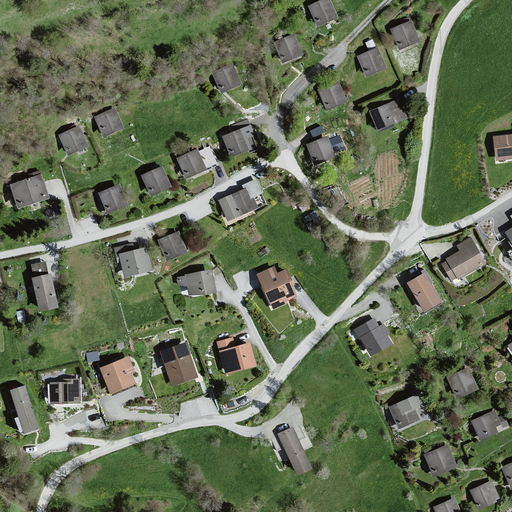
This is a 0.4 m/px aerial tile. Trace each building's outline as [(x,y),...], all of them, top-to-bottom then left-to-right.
[(333,0),(329,0),(314,8),(325,28),(343,19),(333,0)] [(414,23),(392,32),(401,53),(423,44),(414,23)] [(296,36),(276,43),(285,63),(304,56),(296,36)] [(383,47),(358,56),(367,80),(391,71),(383,47)] [(236,66),(213,77),(223,98),(246,88),(236,66)] [(340,81),(320,90),(331,112),(350,103),(340,81)] [(399,101),(373,114),(381,131),(408,118),(399,101)] [(117,109),(95,119),(105,141),(127,131),(117,109)] [(81,130),(62,139),(71,158),(90,149),(81,130)] [(245,130),(223,139),(231,160),(253,151),(245,130)] [(341,131),(330,135),(334,146),(345,143),(341,131)] [(511,136),(495,138),(497,162),(511,160),(511,136)] [(329,140),(310,149),(318,168),(338,160),(329,140)] [(199,151),(178,160),(188,183),(209,173),(199,151)] [(165,167),(143,177),(153,200),(175,190),(165,167)] [(44,179),(15,186),(21,210),(50,203),(44,179)] [(121,186),(99,195),(107,214),(129,206),(121,186)] [(251,189),(220,203),(230,225),(261,210),(251,189)] [(181,231),(159,240),(168,264),(190,255),(181,231)] [(464,254),(449,263),(460,282),(490,264),(473,237),(459,246),(464,254)] [(149,249),(120,257),(127,280),(156,272),(149,249)] [(286,267),(262,279),(277,308),(300,297),(286,267)] [(215,273),(188,279),(193,301),(220,295),(215,273)] [(53,274),(34,279),(42,313),(61,309),(53,274)] [(428,274),(409,284),(426,314),(445,303),(428,274)] [(377,320),(355,332),(371,358),(392,346),(377,320)] [(252,343),(220,351),(227,377),(259,368),(252,343)] [(188,344),(161,353),(174,390),(201,381),(188,344)] [(131,360),(102,371),(113,398),(141,387),(131,360)] [(473,371),(451,381),(461,403),(483,393),(473,371)] [(82,381),(52,384),(54,407),(84,404),(82,381)] [(28,387),(11,392),(26,437),(42,431),(28,387)] [(422,394),(392,408),(402,429),(419,420),(415,411),(428,405),(422,394)] [(499,412),(474,425),(483,442),(507,429),(499,412)] [(296,429),(279,437),(299,479),(316,471),(296,429)] [(447,445),(424,456),(435,478),(458,467),(447,445)] [(511,461),(501,467),(511,488),(511,487),(511,461)] [(491,480),(471,490),(481,510),(501,500),(491,480)] [(461,511),(454,498),(433,508),(435,511),(461,511)]
